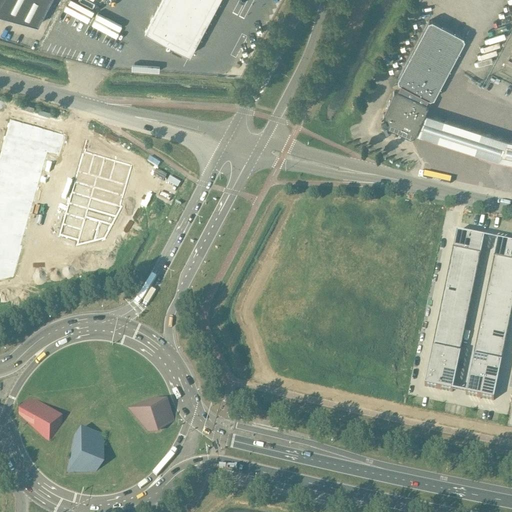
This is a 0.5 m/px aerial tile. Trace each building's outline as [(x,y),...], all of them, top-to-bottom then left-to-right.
[(0,0),(0,13),(39,24),(51,0),(0,0)] [(161,0),(145,30),(191,54),(219,0),(161,0)] [(386,122),(387,125),(411,136),(415,135),(423,116),(428,105),(427,105),(427,102),(431,100),(431,98),(434,98),(465,39),(429,20),(398,79),(399,82),(396,83),(398,89),(394,90),(383,114),(384,117),(381,118),(383,123),(386,122)] [(511,144),(507,143),(423,116),(415,135),(500,163),(511,165),(511,144)] [(11,120),(0,156),(0,279),(13,277),(22,246),(20,246),(47,152),(57,155),(57,156),(59,156),(65,134),(63,134),(63,135),(11,120)] [(77,173),(59,235),(78,240),(77,246),(105,239),(122,206),(120,206),(132,166),(85,152),(88,141),(86,140),(77,173)] [(432,350),(425,387),(453,393),(460,355),(480,257),(480,258),(484,240),(456,234),(453,252),(433,350),(432,350)] [(473,358),(466,396),(494,401),(501,364),(511,311),(511,245),(497,242),(494,260),(474,358),(473,358)] [(167,395),(134,407),(145,437),(178,424),(167,395)] [(31,397),(20,410),(18,414),(47,440),(51,442),(55,433),(60,428),(65,416),(49,409),(42,403),(31,397)] [(106,470),(104,431),(70,432),(72,471),(106,470)]
